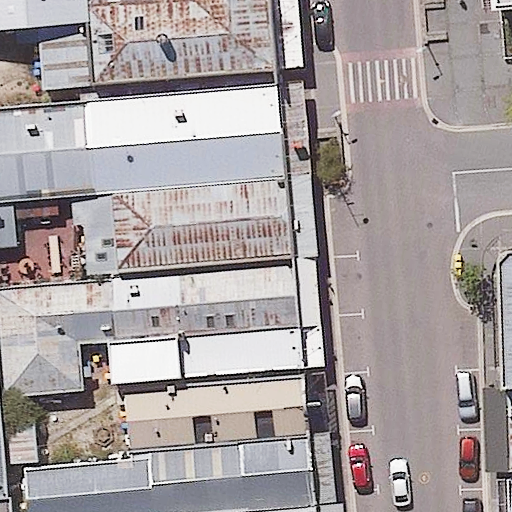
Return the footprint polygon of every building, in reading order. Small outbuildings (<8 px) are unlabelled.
[(95,26),(92,0),(0,0),(0,33),(42,30),(95,26)] [(283,70),(277,0),(92,0),(95,26),(42,30),(48,92),(283,70)] [(283,86),(0,110),(0,247),(22,246),(18,203),(85,197),(292,178),(283,86)] [(300,262),(292,178),(85,197),(94,280),(300,262)] [(304,331),(300,262),(94,280),(0,287),(0,311),(8,398),(88,390),(84,346),(117,345),(304,331)] [(0,503),(18,502),(8,398),(0,311),(0,503)] [(308,372),(304,331),(117,345),(121,388),(131,388),(308,372)] [(314,440),(308,372),(131,388),(137,460),(314,440)] [(276,511),(325,509),(314,440),(137,460),(30,469),(30,511),(276,511)] [(0,511),(18,511),(18,502),(0,503),(0,511)]
